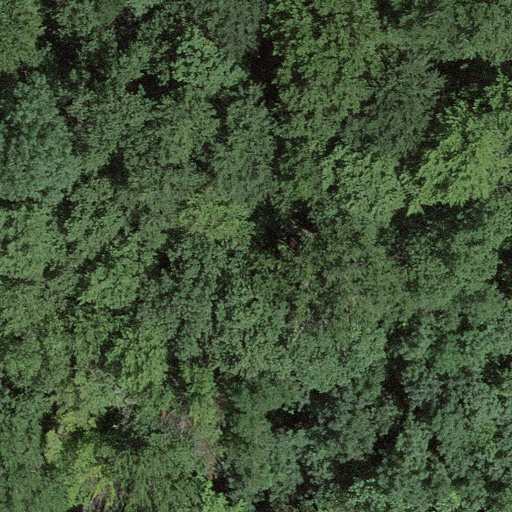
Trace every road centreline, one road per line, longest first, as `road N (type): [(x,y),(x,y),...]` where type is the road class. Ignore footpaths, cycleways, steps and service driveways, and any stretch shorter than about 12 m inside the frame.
road 1 (track): [(0,264),(167,216),(239,171),(258,137)]
road 2 (track): [(392,0),(390,16),(258,137)]
